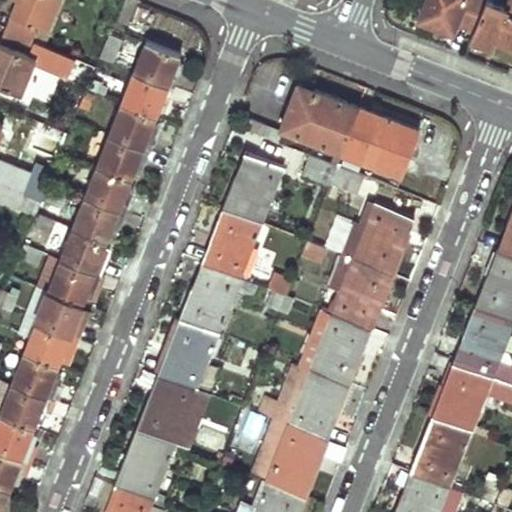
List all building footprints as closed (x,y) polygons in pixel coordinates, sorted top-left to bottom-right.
[(17,0),(6,28),(35,40),(43,44),(61,0),(17,0)] [(458,20),(476,28),(487,0),(427,0),(421,14),(455,28),(458,20)] [(487,0),(476,28),(473,35),(494,43),(498,33),(511,38),(511,6),(509,6),(511,0),(509,0),(487,0)] [(0,84),(22,93),(38,56),(30,53),(35,40),(6,28),(0,41),(0,84)] [(111,31),(100,57),(115,63),(125,37),(111,31)] [(147,39),(135,71),(176,86),(181,72),(175,69),(182,53),(147,39)] [(135,71),(123,103),(157,116),(163,102),(169,104),(176,86),(135,71)] [(333,161),(339,163),(343,150),(361,105),(302,82),(284,127),(338,148),(333,161)] [(123,103),(110,133),(151,149),(157,133),(151,131),(157,116),(123,103)] [(422,129),(361,105),(343,150),(404,174),(422,129)] [(262,131),(266,121),(251,116),(248,126),(262,131)] [(286,131),(267,125),(265,133),(282,139),(286,131)] [(151,149),(110,133),(98,165),(133,178),(139,165),(144,166),(151,149)] [(237,174),(225,205),(265,221),(287,165),(250,151),(240,175),(237,174)] [(333,161),(311,152),(304,172),(331,182),(339,163),(333,161)] [(365,173),(339,163),(331,182),(357,192),(365,173)] [(133,178),(98,165),(86,196),(128,211),(133,197),(128,193),(133,178)] [(19,209),(35,215),(37,213),(40,203),(42,199),(25,192),(19,209)] [(128,211),(86,196),(74,227),(109,241),(115,225),(121,228),(128,211)] [(365,229),(355,256),(394,271),(407,239),(403,237),(412,214),(377,199),(365,229)] [(61,210),(40,203),(37,213),(57,220),(61,210)] [(217,237),(207,263),(243,277),(265,221),(225,205),(212,236),(217,237)] [(511,225),(502,249),(511,253),(511,210),(506,224),(511,225)] [(57,220),(37,213),(35,215),(32,224),(53,232),(57,220)] [(109,241),(74,227),(62,258),(102,274),(110,257),(103,255),(109,241)] [(356,227),(346,253),(355,256),(365,229),(356,227)] [(327,245),(309,238),(302,257),(320,263),(327,245)] [(24,243),(19,255),(40,263),(45,251),(24,243)] [(489,273),(477,303),(511,316),(511,253),(502,249),(492,274),(489,273)] [(355,256),(346,253),(334,283),(342,287),(333,311),(369,325),(378,301),(382,302),(394,271),(355,256)] [(102,274),(62,258),(49,290),(84,304),(90,288),(96,290),(102,274)] [(297,268),(280,261),(270,287),(287,294),(297,268)] [(194,284),(181,317),(221,332),(243,277),(207,263),(198,285),(194,284)] [(19,297),(5,290),(0,301),(0,307),(13,312),(19,297)] [(84,304),(49,290),(37,321),(78,337),(85,321),(78,318),(84,304)] [(468,336),(459,360),(511,379),(511,360),(501,356),(511,328),(511,316),(477,303),(465,334),(468,336)] [(369,325),(333,311),(311,366),(351,382),(363,351),(360,349),(369,325)] [(174,348),(164,372),(199,387),(209,390),(212,383),(202,377),(221,332),(181,317),(170,346),(174,348)] [(78,337),(37,321),(24,351),(60,366),(66,349),(72,351),(78,337)] [(60,366),(24,351),(12,382),(54,398),(60,382),(55,379),(60,366)] [(447,382),(434,414),(473,428),(489,389),(511,397),(511,379),(459,360),(450,383),(447,382)] [(298,361),(284,400),(297,405),(311,366),(298,361)] [(351,382),(311,366),(297,405),(284,400),(275,396),(267,413),(290,422),(325,435),(334,412),(339,413),(351,382)] [(150,395),(138,426),(177,442),(199,387),(164,372),(155,395),(150,395)] [(54,398),(12,382),(0,413),(35,427),(41,413),(47,415),(54,398)] [(35,427),(0,413),(0,414),(0,449),(29,461),(34,446),(29,442),(35,427)] [(427,446),(416,471),(451,484),(473,428),(434,414),(422,444),(427,446)] [(325,435),(290,422),(268,477),(308,493),(320,462),(317,460),(325,435)] [(130,459),(121,483),(155,497),(177,442),(138,426),(126,457),(130,459)] [(340,460),(346,443),(329,437),(324,454),(340,460)] [(29,461),(0,449),(0,484),(11,489),(16,475),(26,479),(34,463),(29,461)] [(439,511),(451,484),(416,471),(407,495),(403,494),(395,511),(439,511)] [(300,511),(308,493),(268,477),(258,502),(254,511),(300,511)] [(108,505),(104,511),(149,511),(153,503),(163,507),(166,501),(155,497),(121,483),(111,506),(108,505)] [(11,489),(0,484),(0,511),(8,511),(10,507),(5,505),(11,489)] [(454,511),(465,489),(451,484),(439,511),(454,511)] [(244,498),(238,511),(254,511),(258,502),(244,498)]
